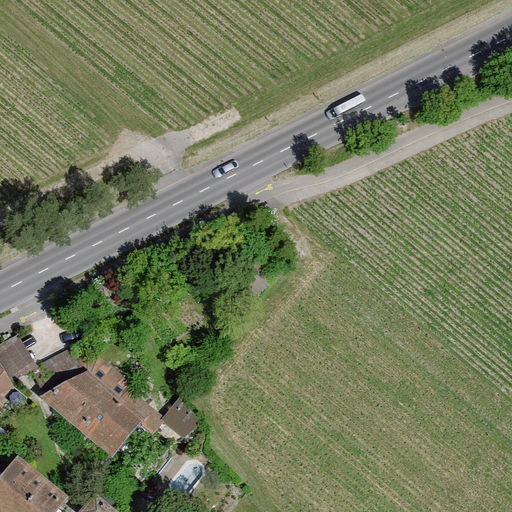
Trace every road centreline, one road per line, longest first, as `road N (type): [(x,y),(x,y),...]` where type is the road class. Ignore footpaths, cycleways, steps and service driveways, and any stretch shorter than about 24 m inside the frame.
road 1 (secondary): [(511,35),(238,172)]
road 2 (secondary): [(0,292),(238,172)]
road 3 (track): [(186,198),(164,148),(0,223)]
road 4 (track): [(0,7),(164,148)]
